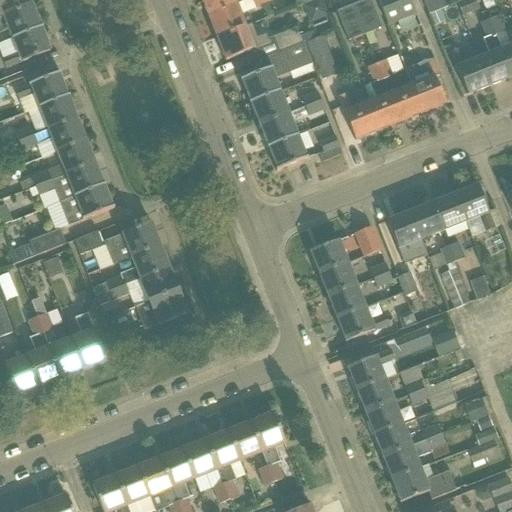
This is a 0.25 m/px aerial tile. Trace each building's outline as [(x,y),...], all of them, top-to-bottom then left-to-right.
[(0,0),(0,12),(2,19),(31,7),(28,0),(0,0)] [(200,0),(207,17),(251,0),(200,0)] [(251,0),(207,17),(216,40),(252,27),(251,25),(245,28),(240,15),(254,9),(254,8),(274,0),(251,0)] [(372,34),(382,30),(370,0),(369,0),(354,7),(365,36),(369,47),(376,44),(372,34)] [(378,0),(389,27),(417,17),(410,0),(378,0)] [(446,8),(442,0),(422,0),(429,16),(440,11),(446,8)] [(479,11),(476,3),(474,0),(466,0),(457,4),(462,17),(479,11)] [(486,13),(489,20),(499,17),(495,6),(485,10),(486,13)] [(40,30),(31,7),(2,19),(0,19),(0,33),(7,31),(11,41),(40,30)] [(349,43),(365,36),(354,7),(337,13),(349,43)] [(444,23),(440,11),(429,16),(428,16),(432,28),(444,23)] [(504,32),(505,32),(499,17),(489,20),(495,36),(504,32)] [(482,40),(488,56),(478,60),(489,88),(511,78),(501,51),(495,36),(489,20),(480,24),(486,39),(482,40)] [(216,40),(225,62),(270,45),(266,36),(256,40),(252,27),(216,40)] [(273,38),(279,54),(304,45),(304,43),(301,43),(296,29),(273,38)] [(40,30),(11,41),(17,55),(2,61),(6,70),(49,52),(40,30)] [(337,75),(322,37),(307,43),(321,81),(337,75)] [(241,81),(250,104),(279,93),(274,80),(312,65),(304,45),(279,54),(269,58),(273,69),(241,81)] [(511,46),(509,48),(501,51),(511,78),(511,46)] [(460,78),(467,97),(489,88),(478,60),(465,65),(459,50),(450,54),(460,78)] [(412,87),(401,91),(395,75),(392,76),(386,61),(376,65),(399,123),(422,114),(412,87)] [(437,87),(428,62),(404,72),(412,87),(422,114),(445,105),(437,87)] [(399,123),(376,65),(366,69),(372,84),(368,86),(375,101),(366,105),(377,132),(399,123)] [(0,99),(15,93),(23,115),(38,109),(67,98),(58,75),(14,93),(10,84),(0,88),(0,99)] [(301,99),(305,109),(321,102),(316,92),(301,99)] [(288,115),(279,93),(250,104),(259,127),(288,115)] [(377,132),(366,105),(353,110),(347,95),(337,99),(354,141),(377,132)] [(76,120),(67,98),(38,109),(47,131),(76,120)] [(321,102),(305,109),(309,118),(324,111),(321,102)] [(259,127),(268,149),(297,138),(306,134),(298,114),(289,117),(288,115),(259,127)] [(47,132),(33,137),(17,143),(21,153),(51,141),(56,154),(85,143),(76,120),(47,131),(47,132)] [(17,143),(33,137),(29,128),(14,134),(17,143)] [(277,172),(306,161),(297,138),(268,149),(277,172)] [(319,145),(322,154),(323,154),(338,148),(334,138),(319,145)] [(22,194),(35,188),(94,165),(85,143),(56,154),(61,166),(52,170),(31,178),(31,180),(19,185),(22,194)] [(59,205),(103,188),(94,165),(35,188),(39,197),(40,196),(46,210),(59,205)] [(454,196),(465,224),(479,218),(485,234),(494,230),(477,187),(454,196)] [(68,228),(112,210),(103,188),(59,205),(66,224),(68,228)] [(454,196),(432,205),(443,233),(465,224),(454,196)] [(426,257),(421,242),(443,233),(432,205),(409,214),(426,257)] [(0,208),(0,227),(12,223),(6,206),(0,208)] [(413,262),(426,257),(409,214),(386,223),(404,266),(413,262)] [(150,225),(103,243),(112,265),(131,258),(159,247),(150,225)] [(355,235),(362,254),(364,259),(380,252),(371,229),(355,235)] [(58,231),(28,243),(29,246),(8,255),(12,266),(34,257),(64,245),(58,231)] [(97,233),(74,242),(79,256),(90,252),(92,251),(103,247),(97,233)] [(309,253),(318,276),(346,265),(337,242),(309,253)] [(449,247),(455,263),(464,259),(458,244),(449,247)] [(168,270),(159,247),(131,258),(135,270),(118,276),(119,278),(104,284),(105,286),(91,291),(95,299),(126,286),(168,270)] [(455,263),(449,247),(439,251),(440,255),(428,259),(433,270),(446,265),(448,272),(440,276),(453,310),(469,303),(453,264),(455,263)] [(43,264),(47,275),(60,270),(56,259),(43,264)] [(373,281),(389,274),(385,264),(369,270),(373,281)] [(318,276),(327,299),(355,287),(346,265),(318,276)] [(148,304),(177,293),(168,270),(140,281),(148,303),(148,304)] [(0,288),(6,301),(18,295),(7,273),(0,276),(0,288)] [(389,274),(373,281),(376,290),(392,284),(389,274)] [(398,279),(405,298),(418,293),(410,274),(398,279)] [(475,301),(489,296),(482,278),(469,284),(475,301)] [(126,286),(95,299),(98,307),(112,301),(113,302),(130,295),(126,286)] [(355,287),(327,299),(336,321),(364,310),(364,309),(355,287)] [(186,315),(177,293),(148,304),(135,309),(144,332),(186,315)] [(36,319),(60,378),(82,369),(71,341),(58,346),(40,299),(30,303),(37,318),(36,319)] [(0,338),(12,334),(1,303),(0,303),(0,338)] [(386,318),(383,319),(370,324),(364,310),(336,321),(345,344),(389,326),(386,318)] [(123,313),(120,314),(104,320),(113,344),(129,338),(125,328),(128,327),(123,313)] [(403,332),(416,327),(411,313),(402,316),(399,323),(403,332)] [(74,323),(80,338),(71,341),(82,369),(105,360),(97,342),(87,315),(73,320),(74,323)] [(60,378),(36,319),(27,322),(33,338),(29,339),(35,355),(26,359),(37,387),(60,378)] [(452,332),(440,336),(443,343),(434,346),(439,359),(460,351),(452,332)] [(409,353),(403,338),(395,341),(401,356),(409,353)] [(0,359),(7,377),(14,396),(37,387),(26,359),(12,364),(7,349),(0,351),(0,359)] [(390,352),(347,369),(356,392),(385,380),(380,367),(394,362),(390,352)] [(356,392),(364,414),(394,403),(385,380),(356,392)] [(404,387),(408,397),(423,390),(420,382),(404,387)] [(446,382),(423,390),(408,397),(411,406),(427,400),(432,412),(454,404),(446,382)] [(470,423),(487,416),(481,399),(463,406),(470,423)] [(364,414),(373,437),(402,425),(394,403),(364,414)] [(261,454),(267,467),(273,484),(283,480),(277,465),(280,464),(274,449),(284,445),(273,416),(250,425),(261,454)] [(475,423),(479,433),(492,428),(488,418),(475,423)] [(239,463),(261,454),(250,425),(228,434),(239,463)] [(382,459),(411,448),(411,447),(402,425),(373,437),(382,459)] [(437,426),(422,432),(426,442),(441,436),(437,426)] [(478,447),(494,442),(497,440),(493,429),(474,437),(478,447)] [(239,463),(228,434),(205,443),(216,471),(217,471),(222,485),(229,501),(237,498),(232,482),(236,481),(229,466),(239,463)] [(382,459),(391,482),(420,470),(419,469),(416,460),(430,453),(445,447),(441,436),(426,442),(411,448),(382,459)] [(500,458),(494,442),(478,447),(468,452),(473,465),(485,460),(486,464),(500,458)] [(205,443),(182,452),(194,480),(216,471),(205,443)] [(182,452),(160,461),(179,511),(190,511),(186,500),(189,499),(183,484),(194,480),(182,452)] [(137,469),(148,498),(159,494),(164,508),(168,507),(169,511),(179,511),(160,461),(137,469)] [(263,487),(273,484),(267,467),(257,471),(263,487)] [(137,469),(115,478),(127,511),(153,511),(148,498),(137,469)] [(391,482),(400,504),(428,493),(431,502),(455,492),(448,473),(424,482),(420,471),(391,482)] [(92,487),(99,506),(101,511),(113,511),(117,511),(127,511),(115,478),(92,487)] [(507,511),(511,510),(511,489),(507,478),(487,486),(497,511),(507,511)] [(219,505),(229,501),(222,485),(212,489),(219,505)] [(71,511),(66,498),(44,507),(45,511),(71,511)]
